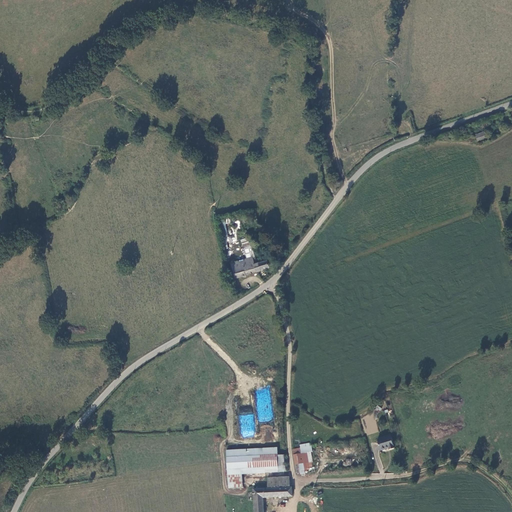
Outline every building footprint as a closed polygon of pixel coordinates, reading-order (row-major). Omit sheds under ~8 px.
[(486,140),(484,132),(476,135),(479,142),(486,140)] [(244,254),(237,257),(238,262),(252,258),(254,257),(248,238),(247,238),(245,231),(242,232),(244,239),(240,241),(244,254)] [(254,265),(252,258),(237,262),(230,264),(235,279),(269,268),(267,261),(254,265)] [(389,448),(390,449),(395,448),(391,435),(378,439),(381,449),(389,448)] [(226,451),(228,488),(243,487),(242,473),(283,472),(282,455),(275,455),(275,448),(226,451)] [(293,449),(296,475),(310,473),(307,452),(301,453),(301,448),(293,449)] [(268,488),(290,487),(289,477),(268,478),(268,488)] [(263,511),(263,497),(292,496),(292,487),(290,487),(268,488),(253,488),(254,511),(263,511)]
